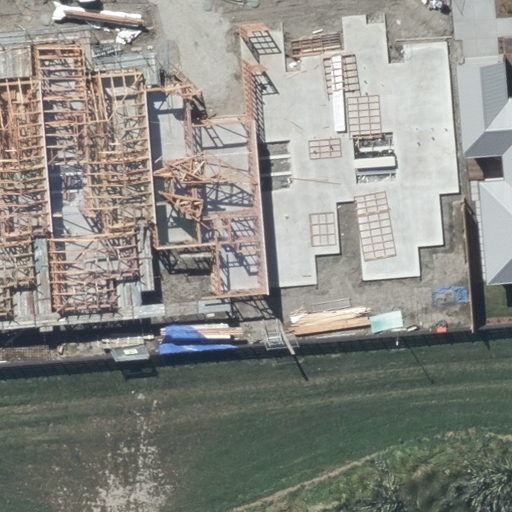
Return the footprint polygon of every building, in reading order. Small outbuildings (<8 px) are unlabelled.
[(342,27),(345,56),(355,202),(361,282),(421,277),(418,247),(444,246),(439,195),(460,193),(449,42),(384,49),(382,23),(342,27)] [(242,29),(252,119),(265,288),(317,284),(314,256),(341,252),(336,205),(355,202),(345,56),(286,61),(282,26),(242,29)] [(31,42),(34,77),(47,236),(55,314),(116,309),(114,280),(139,278),(133,226),(154,223),(144,91),(142,67),(88,71),(84,37),(31,42)] [(503,54),(457,58),(464,159),(501,156),(503,180),(474,182),(487,285),(511,282),(511,98),(506,99),(503,54)] [(0,317),(14,317),(11,289),(38,287),(32,237),(47,236),(34,77),(0,78),(0,317)] [(188,87),(144,91),(154,223),(157,249),(209,244),(215,296),(265,293),(265,288),(252,119),(191,124),(188,87)]
